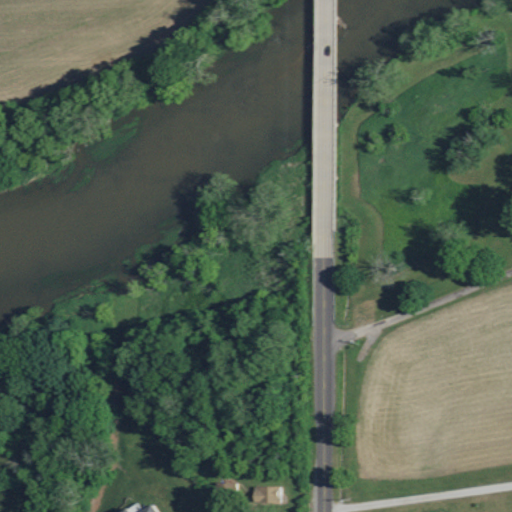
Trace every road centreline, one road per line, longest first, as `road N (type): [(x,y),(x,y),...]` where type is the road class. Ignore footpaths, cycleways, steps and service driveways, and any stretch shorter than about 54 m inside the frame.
road 1 (residential): [(325,256),(327,0)]
road 2 (residential): [(323,511),(325,256)]
